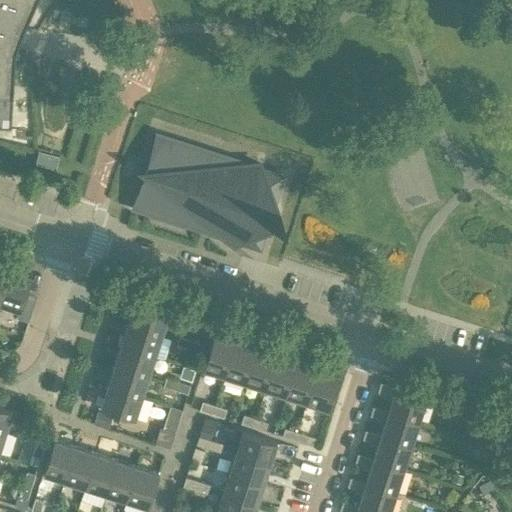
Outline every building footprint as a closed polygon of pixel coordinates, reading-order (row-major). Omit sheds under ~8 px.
[(0,0),(0,121),(10,122),(14,55),(15,51),(15,48),(18,40),(21,31),(34,0),(0,0)] [(146,169),(134,206),(202,228),(207,222),(233,243),(238,240),(259,246),(266,225),(265,223),(270,219),(275,204),(273,198),(275,197),(282,176),(261,169),(259,163),(225,165),(224,157),(157,136),(146,169)] [(0,299),(10,269),(0,265),(0,299)] [(31,275),(10,269),(0,299),(0,302),(19,309),(20,309),(25,294),(31,275)] [(36,297),(25,294),(20,309),(19,309),(16,317),(28,320),(36,297)] [(134,302),(127,323),(162,334),(168,313),(134,302)] [(155,355),(162,334),(127,323),(120,344),(155,355)] [(223,375),(234,341),(213,334),(202,368),(223,375)] [(188,349),(191,340),(179,336),(176,345),(188,349)] [(203,343),(191,340),(188,349),(200,353),(203,343)] [(244,381),(255,347),(234,341),(223,375),(244,381)] [(148,376),(155,355),(120,344),(114,365),(148,376)] [(265,388),(276,354),(255,347),(244,381),(265,388)] [(286,395),(297,361),(276,354),(265,388),(286,395)] [(307,401),(318,367),(297,361),(286,395),(307,401)] [(142,397),(148,376),(114,365),(107,386),(142,397)] [(338,374),(318,367),(307,401),(328,408),(338,374)] [(176,389),(178,381),(166,377),(164,386),(176,389)] [(190,385),(178,381),(176,389),(187,393),(190,385)] [(395,391),(388,410),(418,419),(426,396),(396,386),(380,381),(377,390),(385,392),(390,389),(395,391)] [(135,418),(142,397),(107,386),(100,407),(135,418)] [(212,413),(215,404),(202,400),(200,409),(212,413)] [(227,408),(215,404),(212,413),(224,417),(227,408)] [(411,442),(418,419),(388,410),(373,405),(370,414),(377,417),(382,414),(386,416),(381,433),(411,442)] [(0,406),(0,430),(6,432),(13,411),(0,406)] [(170,407),(163,427),(175,431),(182,410),(170,407)] [(253,427),(256,418),(244,414),(241,423),(253,427)] [(267,421),(256,418),(253,427),(265,431),(267,421)] [(294,439),(297,431),(285,427),(282,435),(294,439)] [(403,466),(411,442),(381,433),(365,428),(362,438),(370,440),(374,438),(379,439),(373,457),(403,466)] [(243,430),(236,451),(270,462),(276,441),(243,430)] [(48,433),(40,431),(36,443),(45,445),(48,433)] [(309,435),(297,431),(294,439),(306,443),(309,435)] [(208,448),(211,439),(199,435),(196,444),(208,448)] [(64,479),(75,445),(54,438),(43,473),(64,479)] [(223,443),(211,439),(208,448),(220,452),(223,443)] [(45,445),(36,443),(32,454),(41,457),(45,445)] [(85,486),(96,452),(75,445),(64,479),(85,486)] [(263,482),(270,462),(236,451),(229,472),(263,482)] [(106,493),(117,459),(96,452),(85,486),(106,493)] [(396,490),(403,466),(373,457),(358,452),(355,461),(362,464),(367,461),(371,462),(366,480),(396,490)] [(127,500),(138,465),(117,459),(106,493),(127,500)] [(159,472),(138,465),(127,500),(148,506),(159,472)] [(26,471),(22,483),(31,486),(35,474),(26,471)] [(256,503),(263,482),(229,472),(223,493),(256,503)] [(195,489),(198,480),(186,476),(183,484),(195,489)] [(382,511),(388,511),(396,490),(366,480),(350,476),(347,485),(355,487),(359,485),(364,486),(358,504),(382,511)] [(210,485),(198,480),(195,489),(207,493),(210,485)] [(28,498),(31,486),(22,483),(19,495),(28,498)] [(253,511),(256,503),(223,493),(216,511),(253,511)] [(31,510),(39,511),(44,499),(35,497),(31,510)] [(382,511),(358,504),(343,499),(340,508),(347,510),(352,508),(356,509),(355,511),(382,511)]
